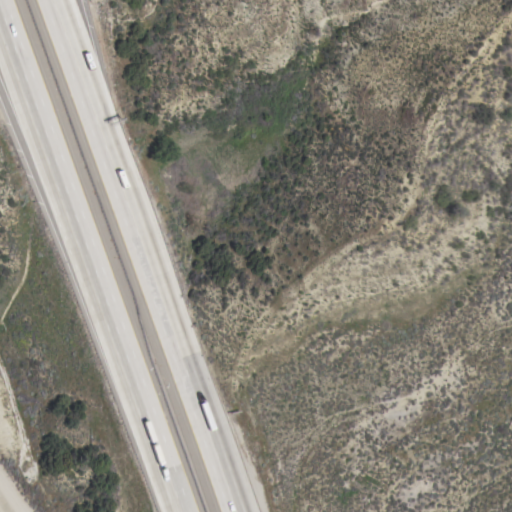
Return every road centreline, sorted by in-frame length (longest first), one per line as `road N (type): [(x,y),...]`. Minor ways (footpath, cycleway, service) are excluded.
road 1 (motorway): [(0,15),(165,471)]
road 2 (motorway): [(0,72),(165,471)]
road 3 (motorway): [(235,511),(121,185)]
road 4 (motorway): [(121,185),(53,0)]
road 5 (motorway): [(121,185),(90,41)]
